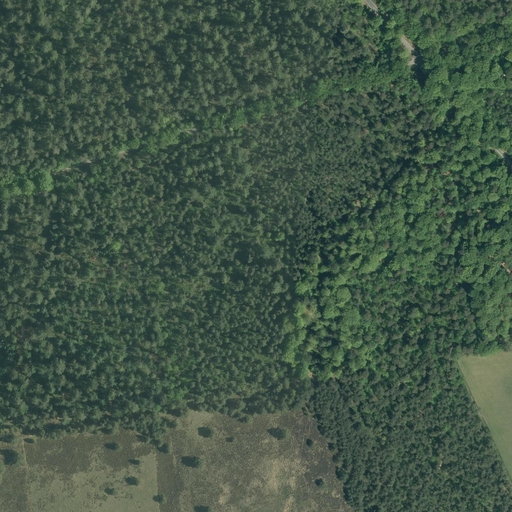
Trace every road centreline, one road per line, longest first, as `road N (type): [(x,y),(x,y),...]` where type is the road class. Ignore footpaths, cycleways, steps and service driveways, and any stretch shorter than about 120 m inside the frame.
road 1 (unclassified): [(0,187),(419,60)]
road 2 (track): [(393,511),(413,494),(449,429),(450,387)]
road 3 (tertiary): [(511,164),(419,60)]
